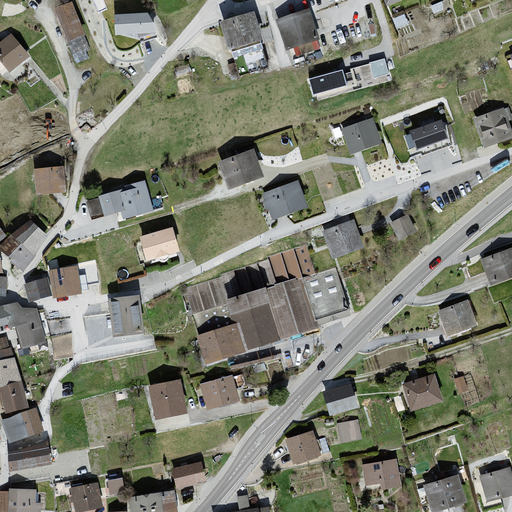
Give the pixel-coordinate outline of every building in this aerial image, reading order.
[(379,0),(383,8),(404,0),(379,0)] [(69,4),(52,9),(63,43),(79,37),(69,4)] [(145,11),(106,14),(108,35),(147,33),(145,11)] [(310,12),(276,23),(285,52),(321,42),(310,12)] [(256,15),(222,25),(230,55),(266,43),(256,15)] [(9,39),(0,44),(0,70),(5,77),(25,63),(9,39)] [(352,63),(354,82),(389,78),(387,59),(352,63)] [(332,64),(302,73),(310,98),(340,89),(332,64)] [(499,108),(468,118),(477,147),(508,137),(499,108)] [(367,123),(337,133),(346,161),(376,152),(367,123)] [(432,124),(405,134),(414,157),(441,147),(432,124)] [(245,150),(212,161),(220,185),(253,174),(245,150)] [(57,173),(30,176),(33,198),(60,195),(57,173)] [(148,186),(100,200),(87,204),(92,220),(105,216),(107,219),(122,215),(125,223),(154,212),(148,186)] [(294,186),(259,197),(268,225),(303,213),(294,186)] [(381,233),(390,247),(410,235),(401,221),(381,233)] [(25,227),(0,256),(20,273),(45,243),(25,227)] [(174,228),(142,240),(149,263),(183,254),(174,228)] [(321,238),(331,266),(359,256),(349,228),(321,238)] [(479,264),(488,288),(511,278),(511,254),(511,252),(479,264)] [(266,288),(270,302),(301,294),(298,285),(308,282),(302,260),(261,271),(266,288)] [(79,269),(53,273),(54,300),(83,295),(79,269)] [(301,294),(311,331),(349,321),(336,274),(308,282),(298,285),(301,294)] [(48,281),(25,287),(30,305),(53,298),(48,281)] [(220,301),(224,316),(263,304),(270,302),(266,288),(220,301)] [(265,314),(275,350),(313,340),(311,331),(301,294),(270,302),(263,304),(265,314)] [(196,334),(227,326),(224,316),(220,301),(219,296),(188,304),(196,334)] [(135,304),(108,307),(112,345),(140,342),(135,304)] [(437,317),(446,341),(474,330),(464,306),(437,317)] [(0,341),(13,338),(17,357),(41,352),(31,309),(0,315),(0,341)] [(234,333),(241,359),(275,350),(265,314),(231,323),(234,333)] [(198,343),(206,374),(243,365),(241,359),(234,333),(198,343)] [(49,348),(53,367),(73,363),(69,344),(49,348)] [(0,393),(16,391),(8,349),(0,350),(0,393)] [(459,399),(475,399),(474,374),(458,374),(459,399)] [(399,390),(407,417),(439,407),(431,381),(399,390)] [(202,396),(208,421),(236,414),(231,390),(202,396)] [(319,398),(325,422),(352,415),(347,391),(319,398)] [(0,396),(0,403),(4,419),(22,415),(17,393),(0,396)] [(148,398),(154,430),(184,425),(178,393),(148,398)] [(0,428),(6,450),(39,441),(33,419),(0,428)] [(337,430),(339,449),(359,447),(357,428),(337,430)] [(285,448),(291,469),(317,462),(311,441),(285,448)] [(6,459),(10,482),(48,475),(44,452),(6,459)] [(359,469),(363,494),(395,490),(392,465),(359,469)] [(171,479),(174,496),(202,491),(199,474),(171,479)] [(109,478),(110,490),(125,489),(123,476),(109,478)] [(478,483),(483,507),(510,501),(504,477),(478,483)] [(420,490),(426,511),(441,511),(459,507),(451,481),(420,490)] [(67,496),(69,511),(96,511),(93,492),(67,496)] [(128,505),(128,511),(173,511),(172,500),(128,505)] [(0,501),(0,511),(34,511),(34,502),(0,501)]
